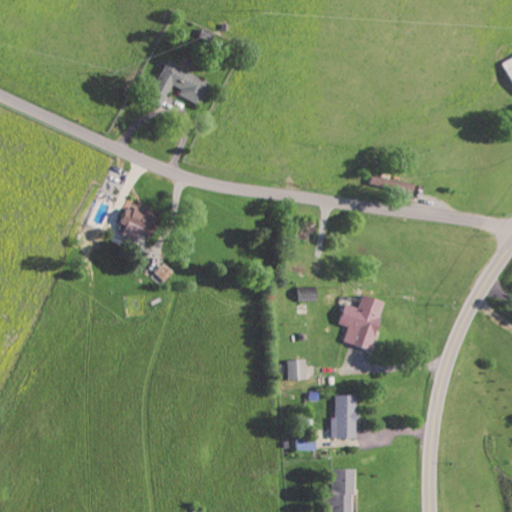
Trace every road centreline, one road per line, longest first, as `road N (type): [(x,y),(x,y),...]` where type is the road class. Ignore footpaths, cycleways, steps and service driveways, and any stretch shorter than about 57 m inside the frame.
road 1 (residential): [(511,229),(207,182),(0,94)]
road 2 (primary): [(432,511),(435,433),(450,361),(511,244)]
